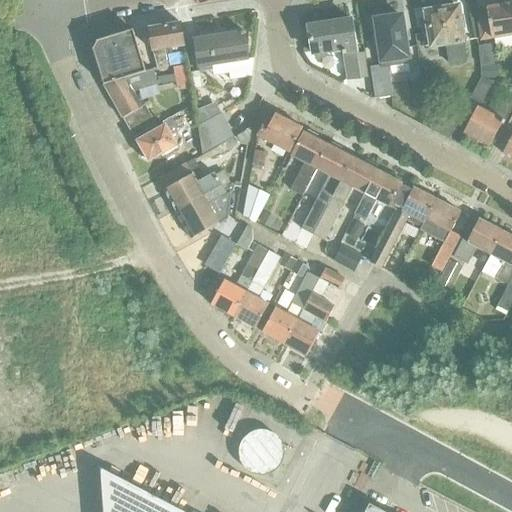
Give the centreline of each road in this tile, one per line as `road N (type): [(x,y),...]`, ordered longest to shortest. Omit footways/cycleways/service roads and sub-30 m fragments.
road 1 (residential): [(308,397),(222,349),(150,260),(31,9)]
road 2 (residential): [(511,195),(268,70),(266,0)]
road 3 (residential): [(308,397),(511,506)]
road 4 (unknown): [(285,511),(140,455),(121,453),(70,473)]
